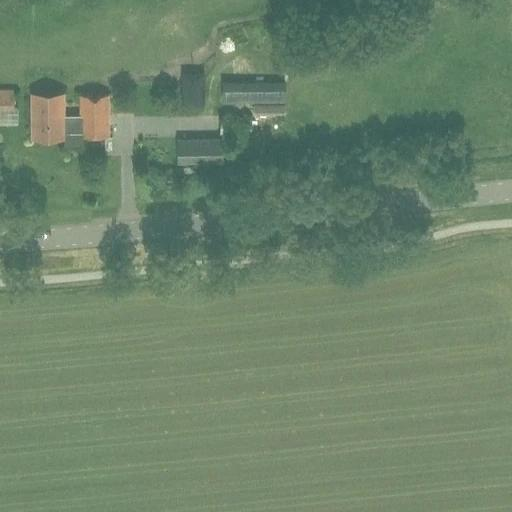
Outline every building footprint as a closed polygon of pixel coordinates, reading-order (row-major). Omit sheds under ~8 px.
[(229,103),(289,103),(289,85),(229,85),(229,103)] [(0,89),(0,110),(13,111),(14,89),(0,89)] [(108,136),(108,95),(79,95),(80,116),(63,116),(63,93),(31,93),(32,138),(63,138),(63,131),(80,131),(80,136),(108,136)] [(255,132),(255,122),(225,123),(226,133),(255,132)] [(177,140),(178,164),(222,164),(221,140),(177,140)]
